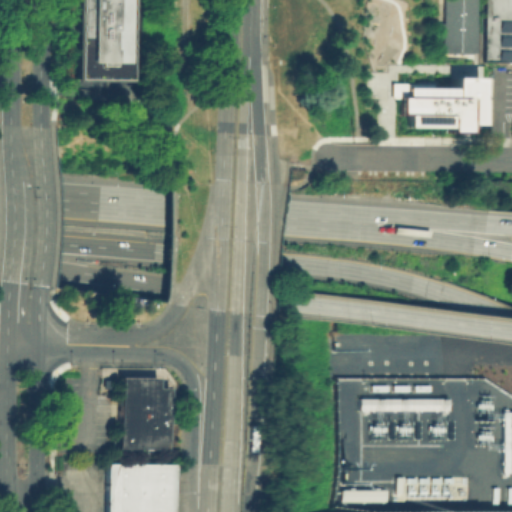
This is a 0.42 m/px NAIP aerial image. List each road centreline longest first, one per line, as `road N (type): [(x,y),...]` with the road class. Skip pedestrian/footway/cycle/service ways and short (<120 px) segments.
road 1 (motorway): [(0,237),(278,259),(439,291)]
road 2 (motorway): [(339,221),(0,195)]
road 3 (motorway): [(0,260),(315,303)]
road 4 (tertiary): [(34,511),(38,285)]
road 5 (motorway): [(315,303),(511,330)]
road 6 (trunk): [(249,511),(260,316)]
road 7 (tertiary): [(7,319),(11,511)]
road 8 (residential): [(511,158),(326,156)]
road 9 (tertiary): [(116,346),(169,355),(184,366),(192,393),(191,463)]
road 10 (primary): [(260,316),(262,157)]
road 11 (tertiary): [(38,285),(40,127)]
road 12 (primary): [(234,310),(239,154)]
road 13 (primary): [(215,308),(207,463)]
road 14 (primary): [(228,465),(234,310)]
road 15 (motorway): [(482,222),(399,215),(339,221)]
road 16 (motorway): [(480,245),(339,221)]
road 17 (tertiary): [(9,176),(7,319)]
road 18 (tertiary): [(40,127),(41,0)]
road 19 (primary): [(262,157),(256,62),(237,40)]
road 20 (tertiary): [(12,0),(10,124)]
